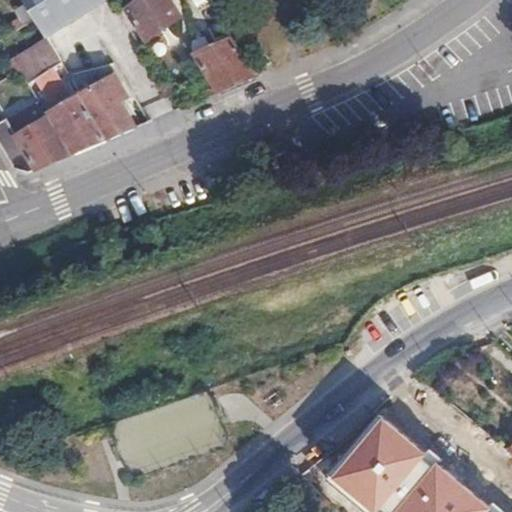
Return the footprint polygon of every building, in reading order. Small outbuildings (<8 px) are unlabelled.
[(20,0),(45,37),(100,0),(20,0)] [(170,0),(134,0),(124,7),(145,38),(180,15),(170,0)] [(193,0),(198,9),(208,4),(206,0),(193,0)] [(50,67),(60,60),(45,37),(35,43),(50,67)] [(217,90),(253,75),(229,38),(194,53),(217,90)] [(242,47),(256,68),(267,61),(254,39),(242,47)] [(68,90),(54,67),(32,80),(44,102),(68,90)] [(49,112),(72,153),(134,126),(119,100),(126,96),(113,75),(49,112)] [(16,134),(46,119),(36,102),(7,119),(16,134)] [(0,145),(13,168),(28,173),(68,155),(46,119),(16,134),(7,119),(0,122),(0,145)] [(439,396),(420,380),(410,391),(430,407),(439,396)] [(378,511),(380,511),(429,456),(387,418),(338,477),(378,511)] [(398,511),(493,511),(496,509),(440,462),(398,511)]
